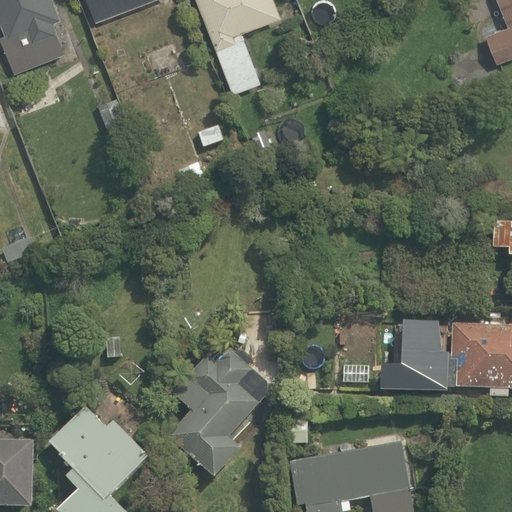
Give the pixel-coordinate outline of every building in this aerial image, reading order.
[(47,0),(0,0),(0,27),(15,70),(66,52),(47,0)] [(85,0),(96,24),(149,0),(85,0)] [(198,0),(234,91),(258,82),(237,30),(282,13),(276,0),(198,0)] [(511,0),(501,0),(506,11),(478,22),(495,64),(511,56),(511,0)] [(387,196),(344,193),(341,221),(385,225),(387,196)] [(511,323),(447,324),(447,370),(459,370),(459,388),(511,388),(511,323)] [(220,368),(204,355),(187,376),(193,382),(176,403),(191,415),(169,443),(214,478),(239,447),(228,439),(266,391),(245,374),(251,366),(233,352),(220,368)] [(114,403),(104,391),(45,440),(68,468),(60,475),(74,492),(52,510),(54,511),(127,511),(111,492),(147,463),(132,445),(154,427),(126,393),(114,403)] [(0,506),(33,507),(34,439),(0,438),(0,506)] [(405,511),(402,446),(294,453),(297,511),(405,511)]
